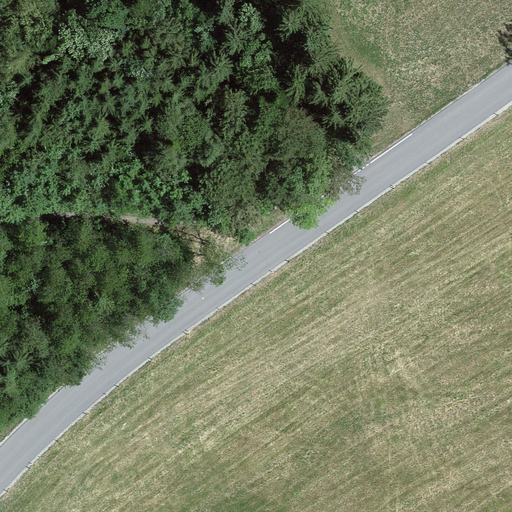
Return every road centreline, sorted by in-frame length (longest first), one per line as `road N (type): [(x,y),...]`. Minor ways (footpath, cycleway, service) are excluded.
road 1 (tertiary): [(0,477),(173,320),(511,91)]
road 2 (track): [(0,209),(198,213),(359,189)]
